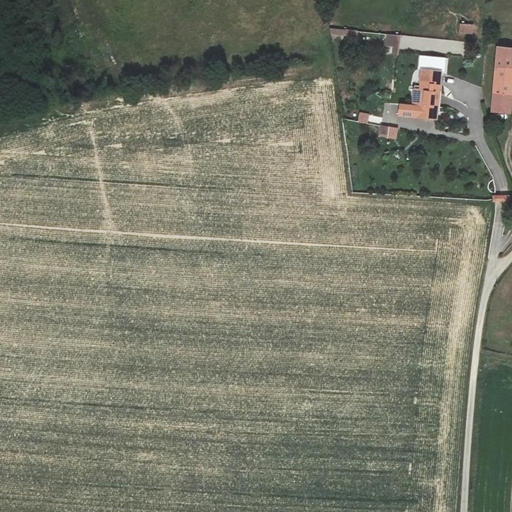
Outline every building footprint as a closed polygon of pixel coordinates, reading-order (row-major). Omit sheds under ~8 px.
[(459,23),(459,34),(473,34),(473,24),(459,23)] [(386,34),(385,46),(393,46),(392,55),(399,55),(400,35),(386,34)] [(491,112),(510,114),(511,98),(511,48),(497,47),(491,112)] [(442,72),(423,70),(419,106),(402,104),(400,115),(436,119),(442,72)] [(358,113),(357,121),(367,122),(368,115),(358,113)] [(382,125),(380,136),(396,139),(398,129),(382,125)]
